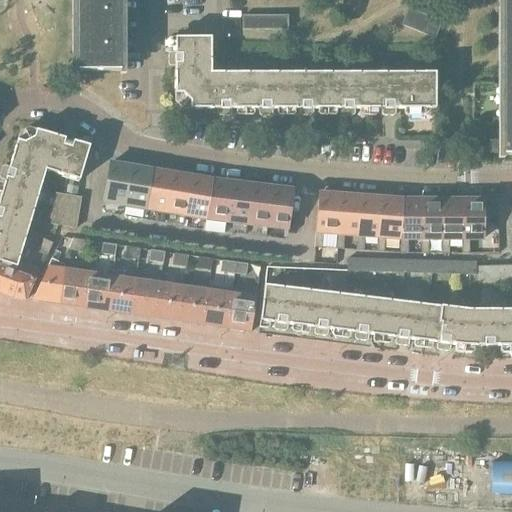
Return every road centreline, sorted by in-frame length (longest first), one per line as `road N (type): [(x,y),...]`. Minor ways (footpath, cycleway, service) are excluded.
road 1 (residential): [(511,383),(0,322)]
road 2 (unclassified): [(511,424),(202,422),(0,392)]
road 3 (residential): [(511,181),(370,177),(152,151)]
road 4 (unclassified): [(0,462),(346,511)]
road 5 (residential): [(152,151),(66,104),(5,100)]
road 6 (residential): [(152,151),(153,22)]
